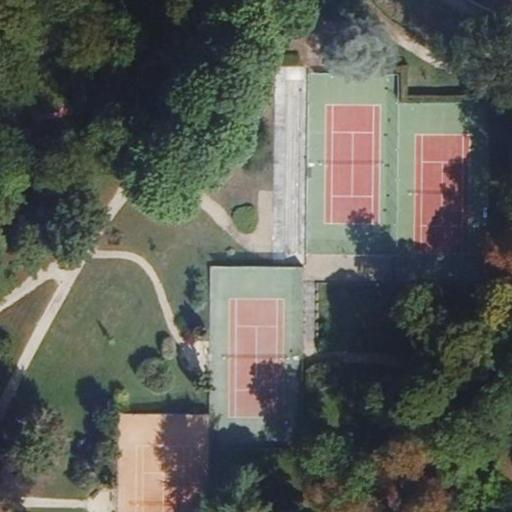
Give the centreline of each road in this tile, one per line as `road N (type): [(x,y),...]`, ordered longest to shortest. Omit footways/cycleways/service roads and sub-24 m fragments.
road 1 (track): [(214,0),(0,412)]
road 2 (track): [(413,511),(445,421),(511,327)]
